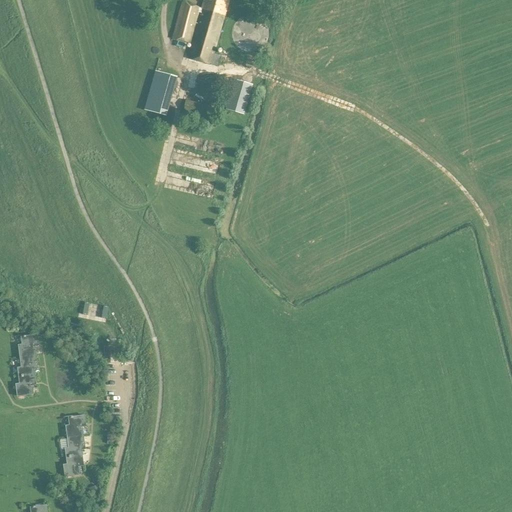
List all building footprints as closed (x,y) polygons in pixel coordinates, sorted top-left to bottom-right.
[(204,0),(202,7),(183,2),(173,38),(190,42),(198,13),(200,13),(188,57),(216,65),(219,55),(213,54),(227,0),(204,0)] [(268,35),(268,30),(266,25),(263,20),(259,17),(254,15),(248,15),(243,16),(239,19),(235,23),(232,27),(231,33),(232,38),(234,43),(237,47),(241,50),(246,52),(251,52),(256,51),(261,48),(265,44),(266,42),(267,40),(268,35)] [(166,115),(177,77),(155,71),(145,109),(166,115)] [(243,114),(252,85),(234,80),(226,109),(243,114)] [(211,105),(185,100),(182,115),(208,120),(211,105)] [(97,115),(105,138),(108,137),(112,148),(119,146),(107,111),(97,115)] [(200,164),(203,156),(194,151),(190,159),(200,164)] [(204,156),(201,169),(217,173),(220,159),(204,156)] [(193,198),(192,209),(207,211),(209,200),(193,198)] [(20,356),(36,354),(34,346),(38,345),(37,335),(21,336),(22,344),(18,345),(20,356)] [(36,354),(20,356),(21,367),(18,368),(19,376),(34,374),(34,369),(37,368),(36,354)] [(34,374),(19,376),(20,384),(16,384),(17,396),(33,394),(32,385),(36,384),(34,374)] [(67,437),(83,435),(82,427),(85,426),(84,415),(68,417),(70,425),(66,426),(67,437)] [(83,435),(67,437),(69,448),(65,448),(66,456),(82,454),(81,450),(85,449),(83,435)] [(82,454),(66,456),(67,464),(63,465),(65,477),(81,474),(80,466),(83,465),(82,454)]
